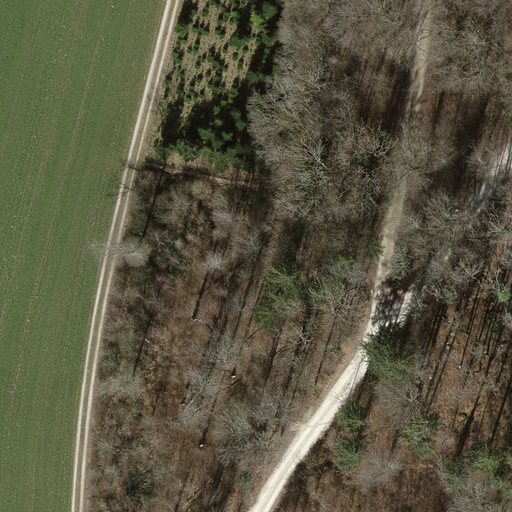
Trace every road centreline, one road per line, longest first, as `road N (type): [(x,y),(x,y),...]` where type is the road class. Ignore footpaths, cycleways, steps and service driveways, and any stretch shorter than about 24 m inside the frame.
road 1 (track): [(179,0),(101,306),(79,511)]
road 2 (track): [(511,148),(306,434),(261,511)]
road 3 (track): [(425,0),(374,337)]
